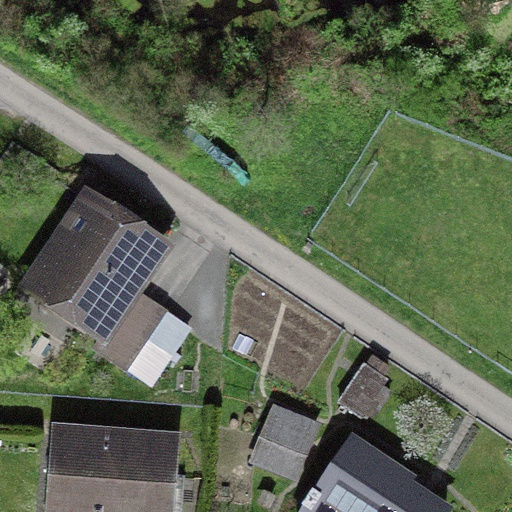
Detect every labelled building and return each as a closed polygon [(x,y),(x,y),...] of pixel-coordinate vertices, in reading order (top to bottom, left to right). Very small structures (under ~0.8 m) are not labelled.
[(156,260),(80,211),(24,297),(101,346),(156,260)] [(360,367),(338,406),(367,423),(389,384),(360,367)] [(311,435),(273,418),(252,464),(290,481),(311,435)] [(42,511),(168,511),(173,453),(47,444),(42,511)] [(423,511),(342,458),(306,511),(423,511)]
